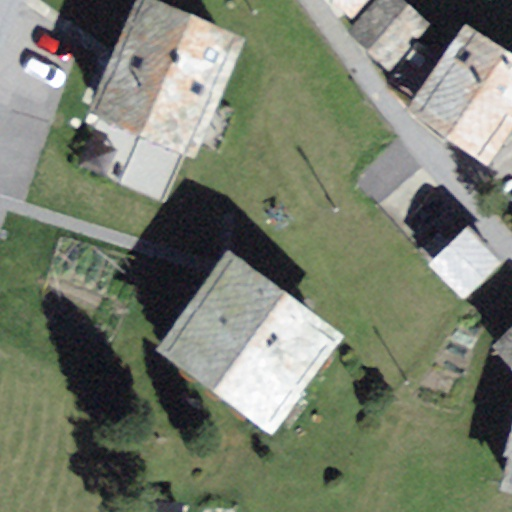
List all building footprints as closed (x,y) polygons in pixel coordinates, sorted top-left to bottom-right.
[(323,0),(344,19),(361,0),(323,0)] [(389,0),(381,0),(347,40),(385,73),(424,29),(389,0)] [(127,9),(81,112),(167,151),(213,48),(127,9)] [(511,112),(511,74),(454,35),(399,115),(475,167),(511,112)] [(431,264),(460,296),(492,267),(463,235),(431,264)] [(150,356),(253,431),(316,345),(213,270),(150,356)] [(511,331),(493,350),(511,370),(511,331)] [(511,418),(490,487),(511,494),(511,418)]
